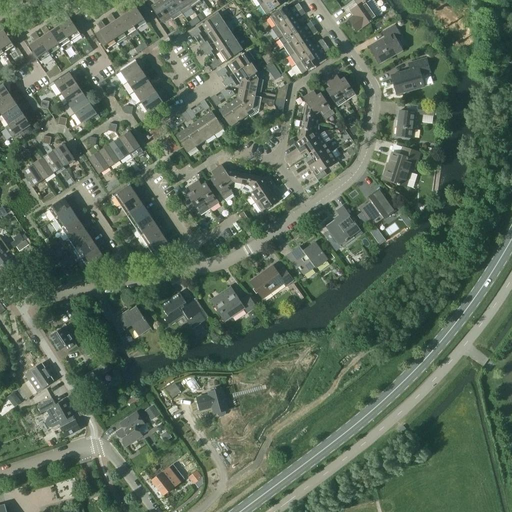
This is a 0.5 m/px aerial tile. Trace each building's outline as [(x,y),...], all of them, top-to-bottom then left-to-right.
[(126,14),(138,32),(139,31),(138,29),(147,23),(132,0),(128,3),(133,9),(126,14)] [(172,20),(173,20),(160,0),(153,0),(157,5),(152,8),(163,23),(171,18),(172,20)] [(182,14),(172,0),(160,0),(173,20),(182,14)] [(172,0),(182,14),(191,8),(186,0),(172,0)] [(267,0),(260,5),(266,14),(287,0),(286,0),(267,0)] [(354,0),(359,5),(350,11),(353,16),(349,19),(357,30),(377,17),(365,1),(366,0),(354,0)] [(272,29),(302,8),(298,3),(289,10),(286,5),(269,17),(275,26),(271,28),(272,29)] [(138,32),(126,14),(121,7),(118,9),(123,16),(116,21),(126,36),(129,40),(139,34),(138,32)] [(206,7),(201,10),(205,16),(210,12),(206,7)] [(278,38),(298,23),(296,20),(305,13),(302,8),(272,29),(278,38)] [(60,26),(70,41),(70,42),(70,41),(72,44),(73,43),(72,41),(81,35),(66,12),(62,14),(67,21),(60,26)] [(207,34),(225,23),(219,13),(201,25),(207,34)] [(106,27),(116,43),(118,46),(119,45),(118,42),(126,36),(116,21),(112,14),(108,16),(113,23),(106,27)] [(50,32),(60,48),(62,50),(63,50),(62,48),(61,47),(70,42),(70,41),(60,26),(55,19),(52,21),(57,28),(50,32)] [(103,29),(96,34),(105,48),(108,53),(109,52),(107,49),(108,48),(116,43),(106,27),(102,21),(98,23),(103,29)] [(284,47),(314,26),(310,21),(301,27),(298,23),(278,38),(284,47)] [(213,44),(231,32),(225,23),(207,34),(213,44)] [(0,47),(4,53),(5,55),(7,54),(5,52),(14,46),(0,24),(0,32),(0,33),(0,32),(0,47)] [(379,64),(402,51),(395,39),(400,36),(394,25),(382,32),(385,37),(369,46),(379,64)] [(50,32),(45,26),(42,28),(47,34),(40,39),(50,55),(52,57),(53,56),(52,54),(60,48),(50,32)] [(290,56),(310,41),(308,38),(317,31),(314,26),(284,47),(290,56)] [(50,55),(40,39),(35,32),(32,34),(36,41),(29,46),(41,64),(43,63),(41,60),(50,55)] [(219,52),(237,41),(231,32),(213,44),(219,52)] [(296,64),(325,44),(322,39),(313,45),(310,41),(290,56),(296,64)] [(237,41),(219,52),(225,61),(243,50),(237,41)] [(325,44),(296,64),(302,74),(322,60),(320,56),(329,49),(325,44)] [(234,74),(251,62),(254,60),(248,51),(227,65),(234,74)] [(417,90),(417,89),(424,87),(426,84),(424,76),(420,76),(419,71),(428,68),(426,58),(408,63),(410,70),(391,75),(397,94),(415,89),(415,90),(417,90)] [(127,82),(144,71),(143,71),(141,70),(142,69),(137,61),(136,61),(120,72),(127,82)] [(239,83),(255,73),(257,71),(251,62),(234,74),(239,83)] [(272,62),(268,65),(273,74),(278,70),(272,62)] [(52,69),(46,73),(49,79),(55,75),(52,69)] [(134,92),(150,81),(149,81),(148,80),(149,79),(144,71),(127,82),(134,92)] [(54,83),(61,93),(77,83),(75,81),(76,81),(71,72),(54,83)] [(256,92),(261,93),(263,80),(259,79),(255,73),(239,83),(239,86),(242,87),(241,91),(256,94),(256,92)] [(332,78),(347,100),(356,95),(344,77),(340,80),(336,75),(332,78)] [(337,107),(347,100),(332,78),(326,81),(330,87),(326,89),(337,107)] [(140,102),(157,91),(156,91),(155,89),(150,81),(134,92),(140,102)] [(68,103),(84,92),(83,93),(82,91),(83,90),(78,82),(77,83),(61,93),(68,103)] [(0,101),(11,94),(10,95),(9,93),(10,92),(4,84),(4,85),(3,84),(0,86),(0,101)] [(285,98),(288,84),(287,84),(276,91),(275,96),(285,98)] [(320,112),(325,120),(334,113),(320,93),(316,95),(313,90),(308,93),(321,112),(320,112)] [(157,91),(140,102),(147,112),(163,102),(161,100),(162,99),(157,91)] [(252,109),(256,94),(241,91),(240,95),(237,94),(236,96),(247,112),(249,114),(249,115),(251,117),(256,114),(252,109)] [(74,113),(91,102),(90,103),(88,101),(89,100),(84,92),(68,103),(74,113)] [(315,115),(320,112),(321,112),(308,93),(303,97),(306,102),(303,115),(301,115),(300,121),(313,123),(315,115)] [(0,112),(2,115),(18,104),(17,104),(15,102),(16,102),(11,94),(0,101),(0,112)] [(250,118),(251,117),(249,115),(249,114),(247,112),(236,96),(236,98),(228,104),(239,121),(249,115),(250,118)] [(280,115),(282,116),(284,102),(274,100),(273,105),(280,115)] [(91,102),(74,113),(81,124),(97,113),(95,111),(96,110),(91,102)] [(8,125),(25,114),(24,114),(23,114),(22,112),(23,112),(18,104),(2,115),(8,125)] [(230,127),(239,121),(228,104),(218,110),(230,127)] [(433,115),(434,107),(419,105),(418,114),(433,115)] [(202,117),(214,135),(223,129),(212,111),(202,117)] [(413,138),(416,113),(399,111),(396,136),(413,138)] [(25,114),(8,125),(15,135),(30,125),(29,122),(30,122),(25,114)] [(205,141),(214,135),(202,117),(193,123),(205,141)] [(319,134),(319,124),(313,123),(300,121),(299,127),(301,128),(299,140),(293,144),(297,149),(315,137),(319,134)] [(196,147),(205,141),(193,123),(184,129),(196,147)] [(355,125),(349,129),(353,135),(358,131),(355,125)] [(184,129),(175,135),(187,153),(196,147),(184,129)] [(126,132),(118,137),(119,138),(129,154),(132,157),(142,151),(140,147),(129,131),(127,133),(126,132)] [(308,155),(325,143),(319,134),(315,137),(297,149),(300,154),(305,151),(308,155)] [(119,160),(129,154),(119,138),(117,140),(117,139),(109,144),(119,160)] [(309,167),(331,152),(325,143),(308,155),(310,158),(305,162),(309,167)] [(53,150),(64,166),(74,159),(64,144),(61,145),(53,150)] [(109,167),(119,160),(109,144),(108,144),(109,145),(107,146),(106,145),(99,151),(109,167)] [(351,148),(346,151),(349,156),(354,153),(351,148)] [(416,166),(420,153),(403,148),(400,155),(391,152),(382,179),(397,184),(399,185),(400,184),(405,186),(412,165),(416,166)] [(331,152),(309,167),(318,180),(326,175),(324,170),(337,161),(335,158),(340,155),(336,149),(331,152)] [(54,173),(64,166),(53,150),(53,151),(52,152),(51,151),(43,156),(54,173)] [(99,174),(109,167),(99,151),(98,151),(99,152),(97,153),(97,152),(88,157),(89,158),(99,174)] [(44,179),(54,173),(43,156),(43,157),(42,159),(41,158),(33,163),(44,179)] [(34,186),(44,179),(33,163),(34,164),(32,165),(31,164),(23,170),(24,171),(23,171),(34,186)] [(242,184),(244,171),(238,170),(237,172),(225,170),(221,164),(216,168),(228,186),(229,186),(233,182),(242,184)] [(231,190),(229,186),(228,186),(216,168),(211,171),(214,176),(210,179),(224,200),(233,194),(231,191),(231,190)] [(242,184),(240,191),(247,194),(248,193),(271,179),(268,174),(263,177),(258,176),(250,174),(250,172),(244,171),(242,184)] [(248,193),(255,203),(272,191),(270,187),(275,184),(271,179),(248,193)] [(193,183),(210,209),(219,203),(205,182),(201,185),(198,180),(193,183)] [(190,199),(185,202),(190,210),(195,207),(201,215),(210,209),(193,183),(188,187),(191,192),(187,194),(190,199)] [(136,196),(143,191),(141,188),(134,192),(129,185),(111,197),(112,199),(115,197),(120,206),(121,206),(136,196)] [(272,191),(255,203),(261,212),(278,200),(276,196),(281,193),(277,188),(272,191)] [(384,219),(396,211),(380,188),(368,197),(371,200),(359,209),(372,227),(383,218),(384,219)] [(141,202),(136,196),(121,206),(120,206),(118,208),(119,209),(121,207),(127,216),(143,205),(143,206),(149,201),(147,198),(141,202)] [(70,208),(77,204),(75,200),(68,205),(63,198),(45,210),(46,211),(49,209),(54,218),(55,218),(70,208)] [(147,212),(143,206),(143,205),(127,216),(125,218),(126,219),(128,217),(134,226),(149,215),(149,216),(156,211),(154,208),(147,212)] [(355,238),(362,233),(342,206),(336,210),(340,216),(326,226),(339,245),(353,235),(355,238)] [(75,215),(70,208),(55,218),(54,218),(52,220),(53,221),(56,220),(61,228),(77,218),(84,214),(81,210),(75,215)] [(154,222),(149,216),(149,215),(134,226),(131,228),(132,229),(135,227),(140,236),(141,236),(156,225),(156,226),(163,221),(161,218),(154,222)] [(81,225),(77,218),(61,228),(59,230),(60,231),(62,230),(68,238),(84,228),(90,224),(88,220),(81,225)] [(161,232),(156,226),(156,225),(141,236),(140,236),(138,237),(139,239),(141,237),(147,246),(163,235),(163,236),(169,231),(167,228),(161,232)] [(88,235),(84,228),(68,238),(65,240),(66,241),(69,240),(74,248),(90,238),(97,234),(95,230),(88,235)] [(167,242),(163,236),(163,235),(147,246),(145,247),(146,249),(148,247),(154,256),(176,241),(174,238),(167,242)] [(0,257),(6,253),(10,251),(0,237),(0,257)] [(72,250),(70,251),(76,262),(79,260),(81,258),(97,248),(104,243),(102,240),(95,245),(90,238),(74,248),(72,250)] [(19,252),(29,245),(25,240),(16,247),(19,252)] [(328,259),(315,241),(303,250),(299,246),(286,255),(296,269),(298,268),(303,275),(315,267),(316,268),(328,259)] [(101,255),(97,248),(81,258),(79,260),(80,261),(82,259),(88,269),(111,254),(108,250),(101,255)] [(0,257),(0,268),(5,275),(17,266),(11,257),(9,258),(6,253),(0,257)] [(277,272),(272,265),(250,281),(263,298),(284,283),(286,285),(293,280),(284,268),(277,272)] [(295,283),(291,286),(301,299),(305,296),(295,283)] [(240,301),(231,287),(211,300),(225,321),(244,308),(247,312),(256,307),(248,295),(240,301)] [(180,293),(161,305),(167,314),(163,317),(169,326),(176,321),(180,327),(188,321),(192,328),(200,323),(208,318),(196,299),(184,307),(182,305),(186,302),(180,293)] [(143,317),(136,306),(127,312),(126,311),(111,321),(120,335),(133,327),(139,336),(151,328),(145,319),(144,317),(143,317)] [(59,350),(73,341),(64,327),(50,336),(59,350)] [(83,355),(93,348),(89,342),(78,348),(83,355)] [(95,369),(81,377),(87,387),(89,386),(91,389),(96,386),(98,389),(107,383),(105,379),(103,380),(100,376),(112,369),(107,361),(98,367),(95,369)] [(37,392),(54,381),(42,363),(25,374),(37,392)] [(171,399),(181,392),(174,382),(164,389),(171,399)] [(228,410),(222,388),(208,392),(209,395),(196,398),(200,410),(209,408),(208,407),(212,406),(214,414),(217,413),(218,415),(219,416),(221,417),(223,416),(224,415),(225,413),(224,411),(228,410)] [(14,392),(7,397),(15,407),(21,402),(14,392)] [(135,395),(128,400),(132,406),(139,401),(135,395)] [(56,405),(52,398),(37,406),(41,413),(46,410),(50,417),(49,418),(47,419),(46,422),(47,424),(49,426),(51,427),(53,426),(59,423),(61,427),(61,428),(66,437),(80,429),(75,420),(74,420),(72,416),(73,416),(64,400),(56,405)] [(159,416),(153,407),(146,411),(152,420),(159,416)] [(139,416),(137,412),(124,421),(127,426),(116,433),(124,446),(141,435),(137,428),(144,423),(148,420),(143,413),(139,416)] [(162,496),(180,482),(169,468),(151,481),(162,496)] [(197,471),(189,477),(194,484),(202,478),(197,471)]
